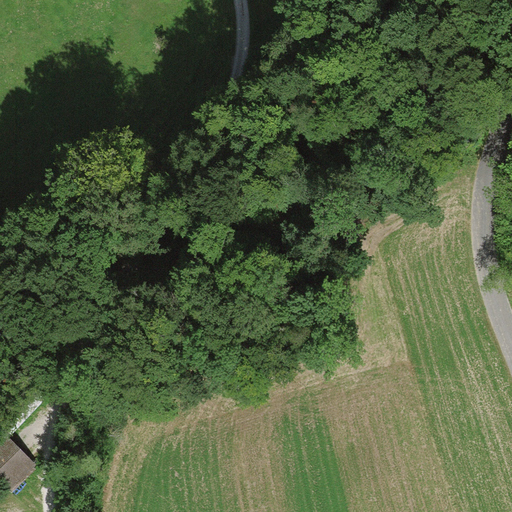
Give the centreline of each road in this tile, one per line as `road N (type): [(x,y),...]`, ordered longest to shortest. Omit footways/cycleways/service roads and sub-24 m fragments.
road 1 (track): [(235,0),(234,81),(203,150),(136,244),(69,364),(52,427),(50,511)]
road 2 (unclassified): [(511,342),(484,246),(487,186),(511,113)]
